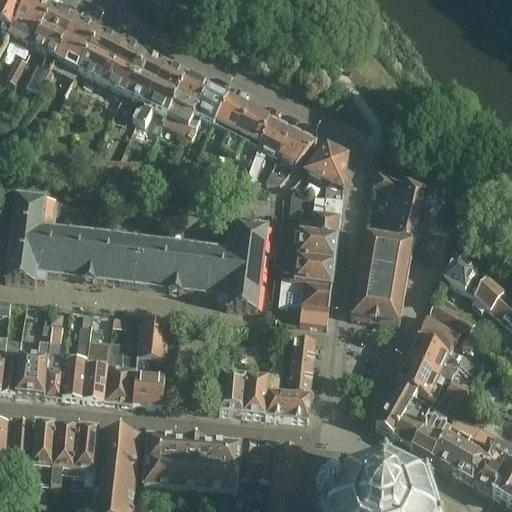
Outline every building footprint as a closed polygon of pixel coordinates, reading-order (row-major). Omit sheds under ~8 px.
[(0,55),(8,41),(7,40),(28,1),(27,0),(1,0),(0,3),(0,55)] [(7,40),(8,41),(32,52),(51,12),(28,1),(7,40)] [(51,12),(32,52),(46,60),(40,71),(41,71),(35,84),(43,87),(43,88),(46,89),(52,77),(49,75),(55,64),(75,24),(51,12)] [(75,24),(55,64),(78,76),(98,36),(75,24)] [(98,36),(78,76),(100,87),(121,47),(98,36)] [(121,47),(100,87),(88,113),(96,117),(106,96),(105,96),(108,91),(124,99),(144,59),(121,47)] [(144,59),(124,99),(138,106),(134,115),(136,116),(141,119),(165,69),(144,59)] [(17,62),(5,84),(14,88),(26,67),(17,62)] [(141,119),(136,116),(131,126),(144,131),(151,118),(148,116),(150,112),(166,121),(186,80),(165,69),(141,119)] [(186,80),(166,121),(162,130),(178,137),(191,144),(192,140),(197,132),(189,127),(207,91),(186,80)] [(209,138),(213,130),(227,101),(207,91),(189,127),(197,132),(192,140),(197,143),(201,134),(209,138)] [(250,112),(247,111),(227,101),(213,130),(228,137),(220,153),(228,156),(250,112)] [(250,112),(228,156),(235,160),(243,145),(257,152),(256,153),(268,122),(250,112)] [(257,153),(250,170),(244,187),(252,187),(264,157),(278,164),(289,132),(268,122),(256,153),(257,153)] [(289,132),(278,164),(293,172),(315,145),(289,132)] [(325,192),(323,203),(341,205),(347,160),(326,151),(304,177),(330,189),(328,193),(325,192)] [(88,180),(115,181),(116,165),(95,164),(88,180)] [(141,166),(116,165),(115,181),(141,182),(141,166)] [(374,175),(372,191),(391,200),(389,213),(386,212),(385,213),(386,213),(399,215),(399,219),(417,223),(422,197),(421,196),(420,197),(404,189),(404,188),(374,175)] [(279,189),(284,183),(270,176),(264,188),(279,189)] [(26,195),(25,202),(14,200),(11,228),(10,228),(7,258),(4,286),(34,290),(35,286),(45,287),(46,279),(57,280),(58,280),(73,282),(73,283),(82,284),(81,285),(95,286),(95,285),(104,286),(119,288),(144,291),(160,293),(168,295),(168,296),(170,278),(181,280),(185,250),(165,247),(165,248),(108,240),(94,238),(79,236),(79,237),(51,233),(55,205),(44,204),(45,197),(26,195)] [(298,223),(301,202),(290,200),(288,222),(298,223)] [(314,202),(309,239),(336,242),(341,205),(323,203),(314,202)] [(383,243),(412,248),(417,223),(399,219),(399,215),(386,213),(385,213),(385,216),(388,217),(383,243)] [(170,278),(168,296),(181,298),(181,296),(190,297),(205,299),(217,301),(216,308),(226,310),(225,313),(255,317),(258,289),(259,289),(263,260),(262,260),(266,231),(255,230),(256,224),(237,222),(236,228),(226,226),(222,255),(195,252),(195,251),(185,250),(181,280),(170,278)] [(285,247),(283,262),(333,267),(336,242),(309,239),(299,238),(296,257),(292,257),(293,248),(285,247)] [(383,243),(364,239),(350,323),(398,332),(412,248),(383,243)] [(511,273),(511,255),(510,255),(502,267),(508,271),(511,273)] [(333,267),(283,262),(281,275),(290,276),(291,267),(295,267),(292,284),(292,288),(330,293),(333,267)] [(442,286),(458,294),(470,272),(453,262),(442,286)] [(470,272),(458,294),(473,302),(484,282),(470,272)] [(511,306),(484,282),(473,302),(474,303),(470,308),(480,316),(484,312),(511,334),(511,306)] [(286,313),(286,310),(300,311),(300,312),(327,315),(330,293),(292,288),(292,284),(281,283),(277,312),(286,313)] [(435,305),(429,318),(465,340),(472,329),(435,305)] [(0,308),(0,322),(8,323),(9,309),(0,308)] [(327,315),(300,312),(298,330),(325,333),(327,315)] [(426,322),(416,344),(447,360),(458,340),(426,322)] [(124,334),(125,324),(113,323),(112,332),(124,334)] [(135,375),(132,411),(161,414),(168,329),(140,326),(135,364),(136,364),(135,375)] [(90,334),(82,406),(103,408),(107,372),(96,371),(99,331),(91,330),(90,333),(90,334)] [(82,406),(90,334),(81,333),(77,365),(65,364),(61,404),(82,406)] [(282,351),(281,355),(290,356),(286,400),(309,401),(315,347),(282,343),(282,351)] [(416,344),(406,368),(442,384),(442,385),(443,385),(450,388),(459,370),(447,360),(416,344)] [(459,350),(468,358),(473,351),(464,344),(459,350)] [(4,358),(0,395),(0,397),(14,399),(18,362),(20,347),(5,345),(4,358)] [(18,362),(14,399),(43,402),(46,374),(49,349),(49,347),(39,346),(37,359),(43,360),(42,365),(18,362)] [(107,372),(103,408),(117,409),(122,349),(110,348),(107,372)] [(46,374),(43,402),(61,404),(65,364),(58,363),(60,350),(49,349),(46,374)] [(122,349),(117,409),(132,411),(135,375),(128,374),(130,350),(122,349)] [(245,381),(242,421),(264,423),(266,403),(270,403),(270,398),(279,399),(281,355),(282,351),(274,350),(271,378),(275,379),(275,384),(245,381)] [(397,392),(392,402),(410,410),(411,409),(415,400),(416,401),(417,399),(432,408),(442,385),(442,384),(406,368),(395,391),(397,392)] [(218,419),(242,421),(245,381),(221,379),(218,419)] [(266,403),(264,423),(264,424),(307,427),(309,401),(286,400),(279,399),(270,398),(270,403),(266,403)] [(375,433),(391,442),(399,429),(410,410),(392,402),(388,411),(375,433)] [(411,409),(410,410),(399,429),(391,442),(411,453),(428,419),(411,409)] [(428,419),(411,453),(430,465),(447,436),(449,433),(456,420),(449,432),(428,419)] [(511,454),(456,420),(449,433),(459,439),(468,444),(483,452),(508,467),(491,500),(511,511),(511,454)] [(0,429),(0,463),(7,463),(7,466),(10,430),(0,429)] [(10,430),(7,466),(7,470),(17,470),(17,464),(32,465),(34,432),(10,430)] [(34,432),(32,465),(30,491),(50,493),(56,435),(34,432)] [(56,435),(50,493),(60,494),(62,477),(72,478),(72,483),(73,483),(78,437),(56,435)] [(447,436),(430,465),(450,476),(468,444),(459,439),(455,446),(448,442),(450,438),(447,436)] [(78,437),(73,483),(72,494),(83,496),(82,500),(92,501),(98,439),(78,437)] [(98,439),(92,501),(91,511),(131,511),(139,443),(98,439)] [(235,500),(240,451),(146,443),(142,493),(235,500)] [(468,444),(450,476),(471,488),(485,464),(479,460),(481,456),(483,452),(468,444)] [(240,451),(235,500),(242,501),(244,486),(255,487),(258,453),(240,451)] [(485,464),(471,488),(491,500),(508,467),(483,452),(481,456),(479,460),(485,464)] [(258,453),(255,487),(270,489),(277,455),(258,453)] [(270,489),(268,502),(295,505),(299,458),(277,455),(270,489)] [(428,511),(426,505),(428,504),(426,498),(427,498),(426,496),(428,495),(423,489),(421,491),(420,491),(414,489),(413,490),(392,480),(393,478),(387,476),(388,474),(387,474),(386,471),(379,471),(379,473),(378,474),(378,475),(373,477),(373,479),(351,487),(350,485),(344,486),(342,486),(341,484),(335,489),(337,491),(336,492),(337,493),(336,495),(331,492),(319,496),(314,508),(314,511),(428,511)] [(268,502),(267,511),(293,511),(295,505),(268,502)]
